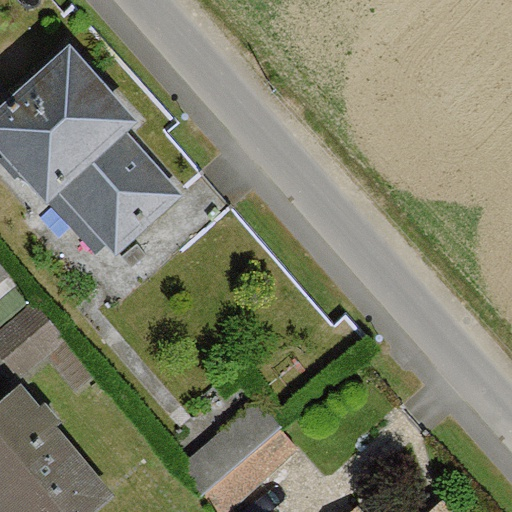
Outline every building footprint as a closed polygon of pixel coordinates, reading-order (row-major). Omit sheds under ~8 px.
[(62,33),(0,88),(0,150),(37,194),(51,182),(111,250),(182,188),(120,117),(129,109),(62,33)] [(0,293),(14,281),(0,264),(0,293)] [(29,302),(0,325),(0,356),(14,374),(58,338),(29,302)] [(13,380),(0,391),(0,511),(82,511),(106,493),(13,380)] [(291,449),(251,403),(181,464),(221,509),(291,449)] [(355,511),(351,507),(345,511),(445,511),(437,503),(426,511),(355,511)]
